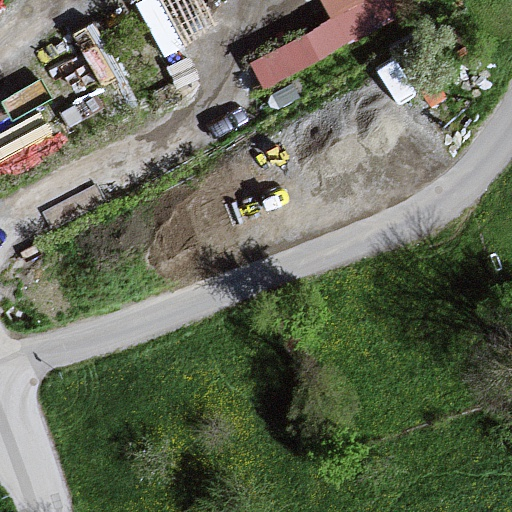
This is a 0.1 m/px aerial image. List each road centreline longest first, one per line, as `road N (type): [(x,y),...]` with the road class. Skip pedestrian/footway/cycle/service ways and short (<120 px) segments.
road 1 (residential): [(0,370),(436,202),(472,172),(511,117)]
road 2 (track): [(242,0),(239,31),(203,99),(158,140),(74,178),(0,226)]
road 3 (residential): [(0,382),(50,511)]
